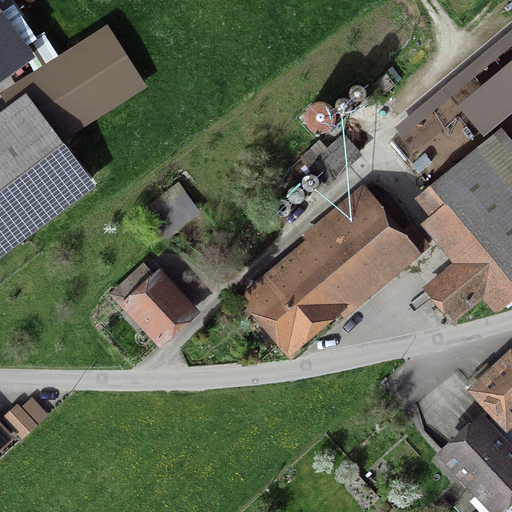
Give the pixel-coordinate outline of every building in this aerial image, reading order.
[(0,0),(0,60),(29,40),(0,0)] [(36,96),(0,120),(0,264),(107,190),(75,145),(154,90),(112,30),(30,87),(36,96)] [(317,102),(308,107),(303,118),(305,129),(316,138),(330,137),(338,129),(339,113),(333,106),(325,102),(317,102)] [(498,306),(511,294),(511,154),(494,133),(406,204),(455,265),(427,288),(451,317),(485,289),(498,306)] [(309,172),(304,177),(303,186),(310,193),(321,189),(323,180),(317,173),(309,172)] [(168,240),(203,217),(180,183),(146,206),(168,240)] [(295,186),(290,190),(288,199),(295,206),(306,202),(308,194),(302,186),(295,186)] [(403,248),(413,259),(429,246),(403,216),(395,222),(365,187),(307,237),(309,239),(242,296),(286,347),(403,248)] [(281,200),(275,204),(274,213),(281,220),(292,217),(294,207),(288,200),(281,200)] [(162,353),(204,313),(151,257),(109,296),(162,353)] [(511,351),(465,394),(481,410),(505,435),(511,430),(511,351)] [(3,418),(24,441),(50,418),(32,399),(23,406),(20,403),(3,418)] [(489,495),(501,506),(511,496),(511,430),(505,435),(481,410),(436,450),(480,502),(489,495)] [(0,422),(0,458),(18,441),(0,422)] [(511,511),(511,496),(501,506),(494,511),(511,511)]
